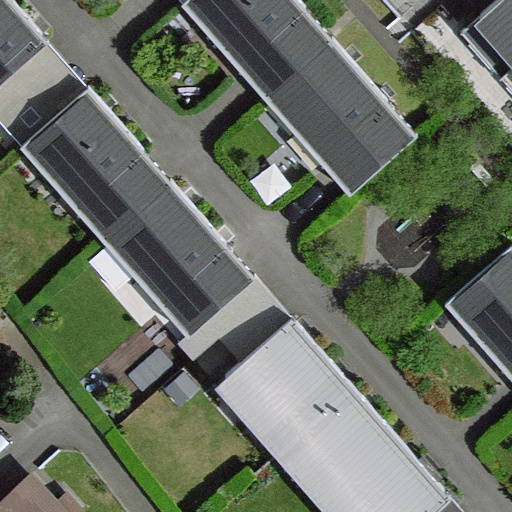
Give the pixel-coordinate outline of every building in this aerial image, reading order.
[(0,0),(0,86),(51,41),(14,0),(0,0)] [(280,87),(335,37),(302,0),(202,0),(226,27),(215,36),(244,69),(268,97),(280,87)] [(511,0),(500,0),(483,15),(511,47),(511,0)] [(419,134),(335,37),(280,87),(310,122),(299,132),(326,163),(352,193),(419,134)] [(91,86),(51,41),(0,86),(0,95),(34,135),(91,86)] [(118,229),(173,181),(91,86),(34,135),(64,169),(53,179),(106,239),(118,229)] [(191,335),(257,276),(173,181),(118,229),(149,264),(137,275),(191,335)] [(511,244),(460,291),(490,325),(479,336),(511,374),(511,244)] [(295,316),(257,276),(191,335),(202,350),(223,333),(246,359),(295,316)] [(296,440),(357,387),(295,316),(246,359),(227,376),(230,379),(259,411),(265,405),(296,440)] [(359,511),(435,511),(453,497),(357,387),(296,440),(359,511)] [(57,511),(28,479),(0,504),(0,511),(57,511)] [(466,511),(453,497),(435,511),(466,511)]
